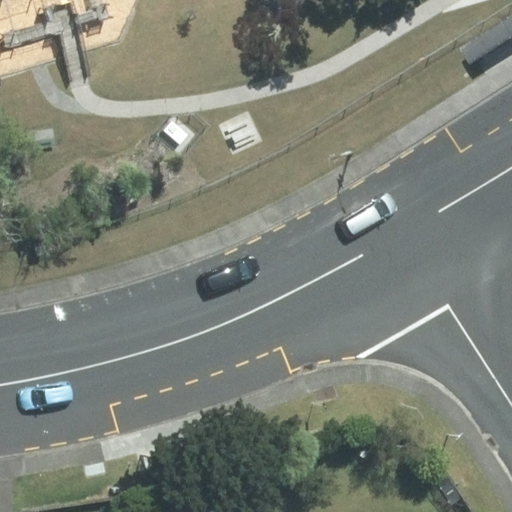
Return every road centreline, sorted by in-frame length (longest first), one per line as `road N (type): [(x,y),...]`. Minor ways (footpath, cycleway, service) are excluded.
road 1 (tertiary): [(405,235),(181,342),(0,386)]
road 2 (residential): [(511,404),(405,235)]
road 3 (tertiary): [(511,167),(405,235)]
